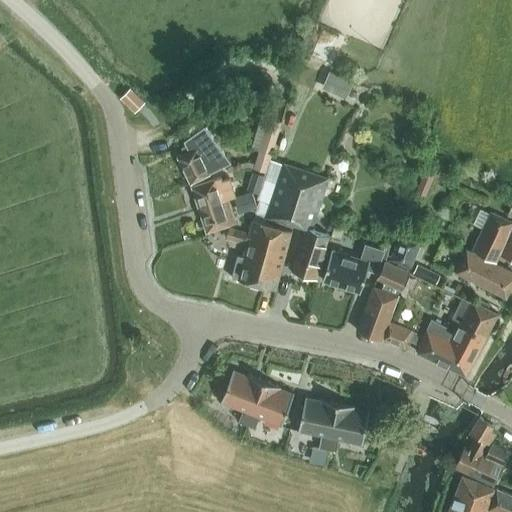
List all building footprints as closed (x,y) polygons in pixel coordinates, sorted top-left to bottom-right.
[(329,70),(321,88),(346,99),(354,81),(329,70)] [(130,88),(120,98),(135,112),(144,102),(130,88)] [(255,169),(266,172),(270,160),(282,122),(270,118),(262,141),(264,142),(255,169)] [(189,151),(178,156),(191,183),(232,163),(205,126),(184,141),(189,151)] [(260,200),(270,204),(266,217),(294,226),(294,224),(306,228),(306,226),(312,228),(328,178),(283,163),(283,164),(270,160),(266,172),(257,200),(260,200)] [(234,170),(242,167),(241,163),(238,161),(233,162),(232,165),(234,170)] [(446,175),(428,168),(426,173),(423,172),(415,192),(425,196),(432,180),(443,184),(446,175)] [(264,175),(257,173),(251,192),(258,194),(264,175)] [(192,186),(199,209),(228,199),(235,196),(229,178),(222,180),(221,177),(192,186)] [(256,208),(251,193),(234,198),(239,213),(256,208)] [(236,222),(228,199),(199,209),(207,231),(236,222)] [(257,212),(254,219),(264,221),(266,217),(270,204),(260,200),(258,207),(257,212)] [(500,253),(504,243),(511,226),(511,221),(491,212),(482,232),(473,228),(466,241),(475,245),(473,250),(496,261),(500,253)] [(292,229),(264,221),(254,219),(253,218),(249,233),(229,227),(226,237),(247,244),(243,256),(238,255),(232,277),(275,289),(292,229)] [(329,234),(312,228),(306,226),(306,228),(292,270),(317,278),(325,252),(323,251),(329,234)] [(500,253),(511,258),(511,226),(504,243),(500,253)] [(334,227),(331,236),(340,239),(342,230),(334,227)] [(399,261),(397,266),(406,269),(408,265),(411,266),(415,256),(418,255),(420,249),(419,246),(420,242),(400,234),(390,258),(399,261)] [(331,249),(322,280),(360,292),(367,269),(377,272),(384,250),(365,244),(361,258),(331,249)] [(511,283),(511,271),(467,249),(456,271),(506,296),(511,283)] [(388,291),(396,294),(398,287),(400,288),(407,271),(385,260),(384,261),(384,260),(380,267),(377,273),(375,277),(383,280),(382,284),(380,288),(388,291)] [(430,271),(417,264),(413,273),(426,280),(430,271)] [(430,271),(426,280),(435,284),(439,275),(430,271)] [(380,288),(372,285),(357,329),(382,338),(397,295),(396,294),(388,291),(380,288)] [(486,335),(465,323),(475,301),(472,300),(471,302),(462,296),(447,327),(431,319),(423,335),(419,345),(416,351),(465,375),(486,335)] [(475,301),(465,323),(486,335),(498,313),(475,301)] [(407,339),(411,330),(389,321),(383,339),(404,347),(407,339)] [(411,330),(407,339),(419,345),(423,335),(411,330)] [(243,410),(239,421),(247,424),(264,380),(248,373),(247,375),(234,370),(235,369),(233,368),(220,402),(222,402),(243,410)] [(247,424),(255,427),(259,416),(280,424),(280,425),(282,426),(295,392),(293,392),(293,393),(280,388),(281,386),(264,380),(247,424)] [(306,396),(298,430),(300,431),(300,430),(322,435),(320,447),(328,448),(338,402),(320,398),(320,400),(307,397),(307,396),(306,396)] [(361,444),(363,444),(370,409),(368,409),(368,410),(355,407),(355,405),(338,402),(328,448),(336,450),(339,438),(361,443),(361,444)] [(485,456),(483,455),(495,432),(491,429),(494,425),(480,416),(470,431),(475,434),(468,447),(465,446),(455,467),(494,485),(510,450),(492,442),(485,456)] [(318,446),(314,463),(325,465),(328,448),(320,447),(318,446)] [(511,511),(511,494),(496,488),(496,490),(462,475),(448,511),(511,511)]
